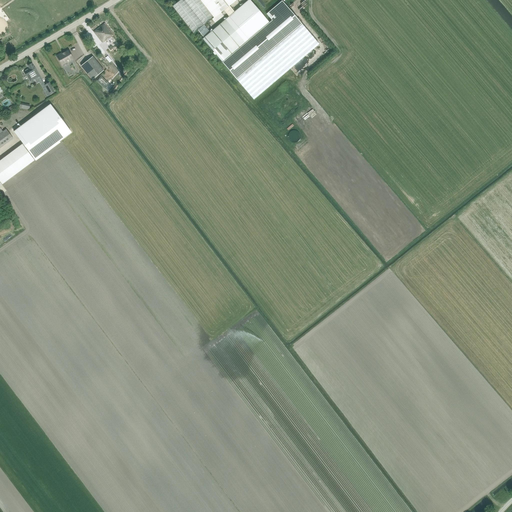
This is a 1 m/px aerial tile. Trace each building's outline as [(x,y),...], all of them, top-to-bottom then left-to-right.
[(180,0),(172,7),(193,34),(198,30),(204,25),(237,0),(180,0)] [(204,25),(198,30),(204,38),(203,39),(223,63),(270,23),(249,0),(248,0),(210,33),(204,25)] [(270,23),(223,63),(254,100),(319,44),(288,8),(283,2),(282,1),(275,7),(266,14),(272,21),(270,23)] [(114,36),(105,24),(94,32),(102,43),(105,41),(105,42),(114,36)] [(67,62),(73,59),(68,51),(62,54),(62,53),(57,56),(62,65),(62,64),(63,66),(64,66),(65,66),(67,66),(67,64),(67,63),(67,62)] [(92,80),(104,71),(92,57),(81,66),(92,80)] [(29,80),(38,75),(32,63),(28,65),(30,69),(28,70),(28,69),(25,71),(26,72),(24,72),(26,77),(27,76),(29,80)] [(50,95),(54,92),(49,82),(45,84),(44,85),(50,95)] [(49,104),(13,131),(23,144),(22,145),(24,147),(24,148),(26,147),(35,159),(71,133),(49,104)] [(22,145),(0,160),(0,181),(2,184),(33,161),(24,148),(24,147),(22,145)]
